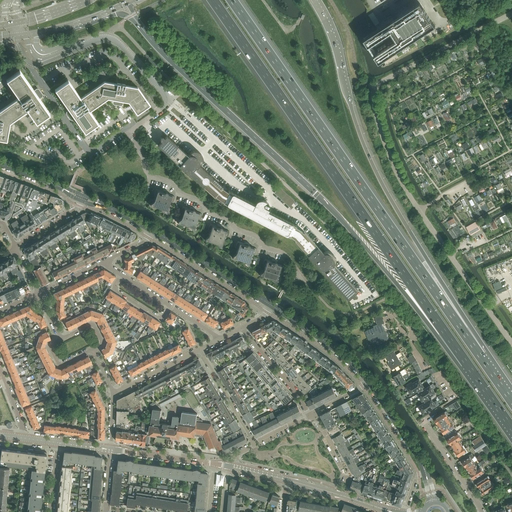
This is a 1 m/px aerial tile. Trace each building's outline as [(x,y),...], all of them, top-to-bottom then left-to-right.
[(374,55),(379,63),(435,26),(420,3),(364,40),(368,46),(374,55)] [(373,13),(368,15),(375,26),(380,23),(373,13)] [(0,140),(7,141),(9,131),(11,131),(13,122),(13,121),(28,110),(36,122),(50,113),(40,98),(42,97),(36,89),(34,90),(20,70),(6,79),(19,97),(0,110),(0,140)] [(120,84),(120,83),(117,83),(117,84),(104,81),(81,98),(68,80),(63,84),(61,85),(55,89),(69,110),(67,111),(72,119),(75,118),(85,132),(91,128),(93,126),(93,127),(98,123),(90,111),(108,99),(113,100),(113,102),(122,104),(123,101),(128,102),(137,115),(150,105),(138,88),(125,85),(125,84),(122,84),(120,84)] [(153,92),(149,94),(154,102),(158,99),(153,92)] [(489,92),(484,95),(487,101),(492,98),(489,92)] [(493,127),(487,130),(490,135),(495,133),(493,127)] [(158,145),(214,197),(215,196),(223,188),(223,187),(199,165),(199,164),(199,163),(200,163),(201,163),(201,162),(202,162),(202,161),(203,161),(203,160),(203,159),(203,158),(203,157),(203,156),(202,156),(202,155),(202,154),(201,154),(201,153),(200,153),(200,152),(199,152),(198,152),(198,151),(197,151),(196,151),(195,151),(195,150),(194,150),(194,151),(193,151),(192,151),(191,151),(191,152),(190,152),(190,153),(190,154),(190,155),(189,155),(188,155),(167,136),(165,138),(162,136),(161,137),(160,142),(161,143),(159,145),(158,145)] [(0,184),(0,185),(3,187),(2,189),(1,192),(3,193),(8,178),(3,177),(0,184)] [(8,178),(3,193),(5,194),(6,191),(7,188),(10,189),(13,180),(8,178)] [(10,189),(13,191),(12,193),(11,193),(10,196),(13,197),(18,182),(13,180),(10,189)] [(16,195),(17,192),(19,193),(23,184),(18,182),(13,197),(15,197),(16,195)] [(19,193),(22,194),(21,197),(20,199),(22,200),(28,186),(23,184),(19,193)] [(500,184),(495,186),(499,194),(504,192),(500,184)] [(28,186),(22,200),(25,201),(26,198),(27,196),(29,197),(33,188),(28,186)] [(29,197),(25,208),(26,210),(28,213),(37,208),(35,206),(33,205),(35,198),(36,199),(40,190),(33,188),(29,197)] [(223,188),(215,196),(216,197),(222,201),(223,202),(222,202),(223,203),(290,237),(291,236),(291,237),(294,239),(303,232),(297,227),(296,226),(296,225),(269,211),(268,211),(267,210),(268,208),(269,208),(269,207),(269,206),(269,205),(269,204),(269,203),(268,203),(268,202),(267,202),(267,201),(266,201),(266,200),(266,199),(265,199),(265,198),(264,198),(264,199),(263,199),(262,199),(261,199),(260,199),(259,199),(258,199),(257,200),(256,200),(256,201),(255,201),(255,202),(254,204),(233,193),(232,192),(228,191),(223,188)] [(35,198),(33,205),(35,206),(38,199),(42,201),(45,193),(40,190),(36,199),(35,198)] [(153,196),(156,197),(153,206),(167,210),(170,202),(172,202),(173,200),(174,198),(174,196),(169,194),(168,194),(167,193),(167,192),(166,192),(165,193),(155,190),(155,191),(155,192),(154,192),(154,193),(154,194),(154,195),(153,195),(153,196)] [(45,193),(42,201),(48,203),(48,202),(49,202),(50,201),(51,201),(53,196),(45,193)] [(53,196),(51,201),(53,202),(54,205),(64,204),(63,201),(61,199),(53,196)] [(12,206),(7,219),(9,220),(11,217),(15,205),(22,207),(22,208),(14,214),(13,217),(13,218),(26,210),(25,208),(23,204),(13,201),(12,206)] [(54,205),(54,207),(51,208),(55,214),(62,209),(64,207),(64,204),(54,205)] [(4,210),(1,218),(7,220),(7,219),(12,206),(8,205),(7,210),(7,211),(4,210)] [(49,208),(48,207),(43,210),(48,218),(55,214),(51,208),(50,209),(49,208)] [(181,214),(183,214),(180,223),(195,228),(197,219),(200,220),(200,219),(200,218),(201,218),(201,217),(201,216),(202,214),(196,212),(195,211),(195,210),(194,210),(193,210),(192,210),(192,211),(183,208),(182,208),(182,209),(181,210),(181,211),(181,212),(181,213),(181,214)] [(43,210),(38,213),(40,216),(38,217),(41,222),(48,218),(43,210)] [(31,213),(29,214),(31,218),(36,225),(41,222),(38,217),(40,216),(38,213),(33,216),(31,213)] [(83,214),(82,214),(86,221),(85,221),(90,229),(92,225),(97,215),(91,213),(90,215),(86,213),(83,214)] [(28,219),(29,218),(26,214),(23,216),(31,228),(36,225),(31,218),(29,220),(28,219)] [(82,223),(85,222),(81,215),(76,218),(84,230),(86,229),(84,224),(83,225),(82,223)] [(97,215),(92,225),(98,227),(98,225),(102,218),(100,217),(100,216),(98,215),(97,216),(97,215)] [(23,222),(24,223),(22,224),(26,231),(31,228),(23,216),(20,218),(23,222)] [(100,229),(100,230),(102,231),(108,220),(106,219),(102,217),(102,218),(98,225),(98,227),(98,228),(100,229)] [(79,227),(78,228),(81,232),(84,230),(76,218),(71,221),(75,228),(78,226),(79,227)] [(16,220),(14,222),(21,234),(26,231),(22,224),(20,226),(19,224),(16,220)] [(110,221),(108,220),(102,231),(105,232),(105,231),(108,233),(109,231),(113,223),(113,222),(110,221)] [(74,231),(73,229),(75,228),(71,221),(66,224),(74,236),(77,235),(74,230),(74,231)] [(15,229),(12,230),(16,236),(17,237),(21,234),(14,222),(11,223),(13,228),(14,228),(15,229)] [(476,222),(466,228),(470,235),(480,229),(476,222)] [(109,231),(112,232),(111,235),(113,236),(118,225),(113,223),(109,231)] [(69,233),(69,234),(71,238),(74,236),(66,224),(62,227),(66,234),(68,232),(69,233)] [(123,228),(123,227),(118,225),(113,236),(110,242),(112,243),(116,234),(119,236),(123,228)] [(208,231),(210,232),(207,241),(222,245),(225,236),(227,237),(228,235),(229,233),(229,231),(223,229),(222,229),(222,228),(222,227),(221,227),(220,227),(220,228),(219,228),(212,226),(210,225),(209,226),(209,227),(209,228),(208,229),(208,230),(208,231)] [(62,227),(57,230),(65,242),(67,240),(65,236),(64,236),(63,235),(66,234),(62,227)] [(123,228),(119,236),(121,237),(120,240),(118,244),(120,245),(122,243),(123,241),(128,230),(123,228)] [(60,239),(59,240),(62,244),(65,242),(57,230),(52,233),(56,239),(59,238),(60,239)] [(122,243),(120,245),(121,246),(124,243),(126,239),(130,241),(131,239),(132,240),(134,239),(135,237),(135,235),(133,235),(134,233),(128,230),(123,241),(122,243)] [(294,239),(294,240),(347,300),(348,299),(350,297),(351,296),(352,297),(356,297),(357,295),(355,293),(357,291),(333,264),(333,263),(334,263),(334,262),(335,262),(335,261),(335,260),(335,259),(335,258),(335,257),(335,256),(334,256),(334,255),(334,254),(333,254),(333,253),(332,253),(332,252),(331,252),(330,252),(330,251),(329,251),(328,251),(327,251),(326,251),(325,251),(325,252),(324,252),(323,252),(323,253),(322,252),(304,231),(303,232),(294,239)] [(52,233),(47,236),(55,248),(58,246),(55,242),(54,241),(56,239),(52,233)] [(50,245),(52,250),(55,248),(47,236),(43,239),(47,245),(49,244),(50,245)] [(43,239),(38,242),(46,254),(48,252),(46,248),(45,248),(44,247),(47,245),(43,239)] [(41,251),(40,251),(43,256),(46,254),(38,242),(33,244),(37,251),(40,250),(41,251)] [(235,249),(238,249),(235,258),(249,263),(252,254),(254,255),(255,253),(256,251),(256,250),(256,248),(250,247),(250,246),(249,245),(248,245),(247,245),(237,242),(237,243),(236,244),(236,245),(236,246),(235,247),(235,248),(235,249)] [(35,253),(37,251),(33,244),(29,247),(35,258),(36,260),(39,258),(36,254),(35,253)] [(110,253),(106,246),(104,247),(102,244),(100,245),(102,248),(105,255),(110,253)] [(111,244),(106,246),(110,253),(117,249),(116,247),(115,246),(112,247),(111,244)] [(152,245),(142,250),(146,253),(150,256),(151,254),(156,247),(152,245)] [(156,247),(151,254),(156,257),(162,249),(157,246),(156,246),(156,247)] [(24,251),(34,270),(41,267),(36,260),(35,258),(29,247),(25,250),(24,251)] [(93,249),(91,250),(96,260),(101,257),(97,251),(95,252),(93,249)] [(162,249),(156,257),(161,261),(167,252),(162,249)] [(142,250),(134,254),(135,254),(142,259),(146,253),(142,250)] [(167,252),(161,261),(166,264),(171,255),(167,252)] [(84,253),(82,254),(87,264),(92,262),(88,255),(86,256),(84,253)] [(124,259),(125,262),(125,264),(130,265),(130,262),(134,260),(132,255),(124,259)] [(171,255),(166,264),(171,267),(176,258),(171,255)] [(13,257),(8,260),(16,272),(19,279),(24,277),(20,270),(18,271),(16,266),(15,266),(15,265),(17,264),(14,258),(13,257)] [(75,257),(73,258),(78,268),(83,266),(79,259),(77,261),(75,257)] [(176,258),(171,267),(176,270),(181,261),(176,258)] [(10,270),(13,274),(16,272),(8,260),(3,263),(7,270),(10,268),(10,270)] [(265,267),(262,276),(277,280),(279,271),(282,272),(282,271),(283,268),(284,266),(278,264),(277,264),(277,263),(277,262),(276,262),(275,262),(274,262),(274,263),(265,260),(264,261),(264,262),(263,263),(263,264),(263,265),(263,266),(265,267)] [(181,261),(176,270),(181,273),(186,265),(186,264),(181,261)] [(66,262),(64,263),(66,266),(69,273),(74,271),(70,264),(68,265),(66,262)] [(5,271),(7,270),(3,263),(0,264),(0,269),(5,279),(8,277),(6,273),(5,273),(5,271)] [(134,269),(130,267),(130,265),(125,264),(125,267),(123,269),(131,274),(134,269)] [(181,273),(180,274),(185,277),(191,268),(189,266),(188,266),(186,265),(181,273)] [(65,275),(61,268),(59,269),(57,266),(55,267),(60,277),(65,275)] [(41,267),(34,270),(36,276),(44,272),(41,267)] [(140,271),(136,277),(140,280),(148,268),(146,267),(144,270),(142,272),(140,271)] [(150,270),(148,268),(140,280),(144,283),(149,276),(146,275),(148,272),(150,270)] [(191,268),(185,277),(190,280),(196,271),(194,270),(194,269),(191,268)] [(103,269),(100,271),(103,278),(107,280),(111,274),(105,270),(103,269)] [(100,271),(95,273),(99,281),(100,283),(102,282),(101,280),(103,278),(100,271)] [(196,271),(190,280),(195,283),(201,274),(198,272),(197,273),(196,271)] [(44,272),(36,276),(39,280),(46,277),(44,272)] [(95,273),(91,276),(97,288),(99,287),(97,285),(98,285),(96,282),(99,281),(95,273)] [(149,276),(144,283),(149,286),(156,274),(154,273),(153,275),(151,278),(149,276)] [(116,277),(111,274),(107,280),(105,283),(107,284),(109,282),(111,283),(116,277)] [(156,277),(158,275),(156,274),(149,286),(150,287),(153,288),(157,282),(155,280),(156,277)] [(201,274),(195,283),(200,286),(205,278),(204,277),(203,276),(201,274)] [(91,276),(86,278),(90,285),(92,284),(94,287),(95,289),(97,288),(91,276)] [(19,279),(22,284),(26,293),(30,291),(30,289),(24,277),(19,279)] [(46,277),(39,280),(41,285),(42,285),(49,282),(46,277)] [(89,289),(87,286),(90,285),(86,278),(82,280),(88,293),(90,292),(88,289),(89,289)] [(159,283),(157,282),(153,288),(157,291),(165,279),(163,278),(161,280),(159,283)] [(205,278),(200,286),(205,289),(211,280),(208,279),(207,279),(205,278)] [(166,280),(165,279),(157,291),(161,294),(165,287),(163,286),(165,283),(166,280)] [(82,280),(77,282),(81,289),(83,288),(84,291),(86,294),(88,293),(82,280)] [(211,280),(205,289),(210,292),(215,284),(213,283),(213,282),(211,280)] [(78,291),(81,289),(77,282),(73,284),(79,297),(81,296),(79,294),(80,293),(78,291)] [(165,287),(161,294),(165,296),(173,285),(171,283),(170,286),(169,286),(168,289),(165,287)] [(20,285),(20,286),(18,287),(21,295),(26,293),(22,284),(20,285)] [(73,284),(68,287),(72,294),(74,293),(76,295),(77,298),(79,297),(73,284)] [(215,284),(210,292),(215,295),(220,286),(216,284),(215,284)] [(173,288),(175,286),(173,285),(165,296),(170,299),(174,292),(172,291),(173,288)] [(12,287),(13,288),(17,297),(21,295),(18,287),(16,288),(15,286),(12,287)] [(220,286),(215,295),(220,298),(225,290),(220,286)] [(68,287),(64,289),(67,296),(68,299),(69,299),(73,307),(74,306),(71,298),(69,295),(72,294),(68,287)] [(3,291),(4,292),(8,301),(12,299),(9,292),(8,289),(3,291)] [(64,289),(58,291),(62,298),(64,298),(64,297),(67,296),(64,289)] [(174,292),(170,299),(174,302),(181,290),(180,289),(178,291),(176,294),(174,292)] [(106,302),(104,304),(106,306),(114,293),(110,290),(105,298),(107,299),(106,302)] [(182,294),(183,291),(181,290),(174,302),(178,305),(182,298),(180,296),(182,294)] [(225,290),(220,298),(225,301),(230,293),(225,290)] [(62,298),(58,291),(53,294),(55,298),(56,298),(56,299),(59,299),(59,300),(64,300),(64,298),(62,298)] [(118,296),(114,293),(106,306),(108,307),(109,304),(110,304),(111,302),(114,303),(118,296)] [(230,293),(225,301),(230,304),(235,296),(230,293)] [(185,299),(182,298),(178,305),(182,307),(190,295),(188,294),(186,297),(185,299)] [(192,296),(190,295),(182,307),(186,310),(191,303),(188,302),(190,299),(192,296)] [(116,305),(114,307),(113,310),(114,311),(123,298),(118,296),(114,303),(116,305)] [(235,296),(230,304),(235,307),(240,299),(235,296)] [(123,298),(114,311),(116,312),(118,310),(120,307),(122,308),(126,302),(127,301),(123,298)] [(240,299),(235,307),(239,310),(243,305),(245,303),(244,302),(240,299)] [(193,305),(191,303),(186,310),(189,312),(189,311),(191,312),(198,301),(196,300),(195,302),(193,305)] [(198,301),(191,312),(195,315),(199,309),(197,307),(199,304),(198,304),(200,302),(198,301)] [(124,310),(123,313),(121,315),(123,316),(130,305),(126,302),(122,308),(124,310)] [(60,306),(56,305),(56,310),(55,310),(57,314),(63,311),(64,307),(59,307),(60,306)] [(130,305),(123,316),(125,317),(126,315),(128,312),(130,314),(134,308),(130,305)] [(199,309),(195,315),(199,318),(207,306),(205,305),(203,307),(201,310),(199,309)] [(248,307),(243,305),(239,310),(238,313),(243,316),(244,315),(245,313),(245,312),(248,308),(248,307)] [(205,313),(207,310),(208,307),(207,306),(199,318),(203,321),(208,314),(205,313)] [(29,315),(25,307),(20,309),(20,310),(23,317),(26,316),(28,317),(29,315)] [(131,318),(130,321),(131,322),(139,310),(134,308),(130,314),(133,315),(131,318)] [(78,309),(76,310),(83,324),(87,321),(83,313),(81,315),(79,312),(78,309)] [(20,310),(15,312),(19,319),(21,318),(22,320),(24,319),(23,317),(20,310)] [(77,317),(74,318),(78,326),(83,324),(76,310),(74,311),(75,314),(77,317)] [(90,315),(89,315),(91,319),(94,320),(96,312),(90,310),(88,311),(90,315)] [(143,313),(139,310),(131,322),(133,323),(135,320),(137,318),(139,319),(143,313)] [(36,317),(38,314),(33,311),(31,313),(32,314),(29,318),(35,321),(37,318),(36,317)] [(63,311),(57,314),(60,319),(66,316),(63,311)] [(100,319),(100,318),(104,316),(103,314),(96,312),(94,320),(96,321),(100,319)] [(139,323),(140,323),(138,326),(140,327),(148,314),(144,312),(143,313),(139,319),(141,321),(139,323)] [(176,318),(177,316),(170,312),(168,316),(179,323),(181,322),(178,320),(176,318)] [(11,314),(6,316),(9,323),(12,322),(13,324),(15,323),(11,314)] [(42,317),(38,314),(36,317),(37,318),(35,321),(38,323),(45,320),(43,316),(42,317)] [(148,314),(140,327),(142,328),(143,326),(145,323),(147,325),(152,317),(148,314)] [(375,317),(378,324),(374,326),(374,327),(366,331),(370,338),(377,335),(380,342),(388,339),(382,324),(384,323),(383,319),(384,319),(382,314),(375,317)] [(70,316),(68,317),(74,328),(78,326),(74,318),(72,319),(70,316)] [(104,316),(100,318),(100,319),(96,321),(98,325),(106,321),(104,316)] [(168,316),(165,320),(172,324),(173,322),(176,324),(178,325),(179,323),(168,316)] [(204,322),(209,325),(213,319),(208,316),(204,322)] [(68,317),(66,318),(68,321),(65,322),(69,330),(74,328),(68,317)] [(148,329),(146,331),(148,332),(156,320),(152,317),(147,325),(150,326),(148,329)] [(230,318),(225,320),(228,327),(233,324),(230,318)] [(218,322),(213,319),(209,325),(214,328),(218,322)] [(45,320),(38,323),(41,329),(47,325),(45,320)] [(161,323),(156,320),(148,332),(150,334),(152,331),(153,328),(156,330),(161,323)] [(225,320),(220,323),(223,329),(228,327),(225,320)] [(108,323),(106,321),(98,325),(101,330),(109,326),(111,324),(114,323),(113,321),(110,322),(108,323)] [(267,324),(262,326),(267,331),(271,334),(273,331),(274,330),(278,323),(275,321),(273,321),(270,322),(267,324)] [(277,332),(277,333),(279,334),(284,327),(282,325),(278,323),(274,330),(277,332)] [(110,328),(109,326),(101,330),(103,334),(116,327),(115,325),(113,327),(113,326),(110,328)] [(267,331),(262,326),(257,329),(270,342),(275,338),(271,334),(267,331)] [(116,327),(103,334),(105,338),(113,334),(112,332),(115,330),(117,329),(116,327)] [(289,330),(286,328),(284,327),(279,334),(281,336),(281,335),(285,337),(289,330)] [(182,331),(184,336),(191,333),(188,328),(182,331)] [(252,332),(251,332),(264,347),(270,342),(257,329),(252,332)] [(288,339),(287,340),(289,341),(294,334),(292,333),(289,330),(285,337),(288,339)] [(47,331),(42,334),(44,339),(45,338),(47,341),(51,339),(47,331)] [(191,333),(184,336),(187,341),(193,338),(191,333)] [(40,335),(37,341),(46,344),(47,341),(45,338),(44,339),(42,334),(40,335)] [(294,334),(289,341),(291,343),(292,342),(295,344),(300,338),(296,335),(294,334)] [(237,339),(240,345),(243,344),(245,347),(248,345),(246,343),(242,336),(237,339)] [(193,338),(187,341),(189,347),(196,343),(193,338)] [(295,344),(293,346),(301,352),(303,350),(307,343),(300,338),(295,344)] [(238,347),(240,345),(237,339),(232,341),(237,351),(239,350),(238,347)] [(268,349),(267,350),(270,353),(276,347),(274,344),(276,342),(274,340),(266,347),(268,349)] [(232,341),(227,344),(231,350),(233,349),(235,352),(237,351),(232,341)] [(8,344),(8,342),(0,345),(0,350),(1,351),(8,348),(7,345),(8,344)] [(313,347),(311,346),(307,343),(303,350),(301,352),(306,356),(307,354),(313,347)] [(179,344),(173,347),(177,353),(182,350),(179,344)] [(230,354),(228,352),(231,350),(227,344),(223,346),(226,353),(227,356),(230,354)] [(106,345),(105,348),(107,351),(109,350),(111,354),(114,353),(115,347),(106,345)] [(276,347),(270,353),(274,358),(281,352),(280,352),(278,349),(280,347),(278,345),(276,347)] [(223,346),(218,349),(221,355),(222,358),(225,357),(223,354),(226,353),(223,346)] [(41,347),(36,349),(39,355),(47,351),(45,347),(42,348),(41,347)] [(173,347),(168,349),(171,355),(171,356),(177,353),(173,347)] [(314,349),(313,347),(307,354),(309,356),(310,355),(313,357),(318,351),(314,349)] [(105,348),(101,349),(105,357),(111,354),(109,350),(107,351),(105,348)] [(168,348),(163,351),(166,357),(171,355),(168,349),(168,348)] [(117,349),(116,351),(120,353),(119,356),(122,357),(124,351),(117,349)] [(218,349),(213,351),(216,358),(219,357),(220,359),(222,358),(221,355),(218,349)] [(281,352),(274,358),(278,363),(285,357),(282,354),(285,352),(283,350),(280,352),(281,352)] [(11,351),(2,355),(4,360),(11,357),(10,354),(12,354),(11,351)] [(47,351),(39,355),(40,357),(38,358),(39,360),(41,359),(49,355),(47,351)] [(163,351),(158,354),(161,360),(166,357),(163,351)] [(213,351),(208,354),(211,360),(214,366),(216,364),(214,359),(216,358),(213,351)] [(313,357),(316,360),(316,361),(318,362),(323,355),(321,353),(321,354),(318,351),(313,357)] [(398,358),(402,355),(400,352),(396,355),(394,351),(385,357),(388,361),(389,360),(390,362),(388,363),(392,370),(402,364),(398,358)] [(254,352),(244,360),(245,360),(248,364),(257,356),(254,352)] [(158,354),(153,356),(156,363),(161,360),(158,354)] [(42,361),(40,362),(41,364),(51,359),(49,355),(41,359),(42,361)] [(285,357),(278,363),(283,368),(289,363),(289,362),(287,359),(289,357),(287,355),(285,357)] [(325,356),(323,355),(318,362),(316,364),(318,366),(320,363),(323,365),(328,359),(325,356)] [(413,365),(414,368),(416,370),(415,370),(417,373),(417,374),(418,375),(420,374),(421,375),(423,378),(426,377),(428,375),(429,376),(431,374),(431,375),(433,373),(434,373),(436,372),(433,368),(431,369),(430,369),(428,370),(425,371),(423,373),(423,372),(421,370),(420,367),(419,365),(418,362),(413,355),(407,358),(411,363),(412,363),(413,365)] [(91,368),(89,365),(92,364),(88,356),(83,358),(90,372),(92,371),(91,368)] [(153,356),(148,359),(151,365),(156,363),(153,356)] [(257,356),(248,364),(252,368),(261,360),(257,356)] [(83,358),(79,361),(83,369),(85,367),(87,370),(88,373),(90,372),(83,358)] [(51,359),(41,364),(43,366),(44,366),(46,368),(54,364),(51,359)] [(148,359),(142,361),(146,368),(151,365),(148,359)] [(194,361),(197,368),(199,367),(202,372),(205,370),(202,365),(199,359),(194,361)] [(333,363),(331,361),(328,359),(323,365),(327,368),(326,368),(328,370),(333,363)] [(261,360),(252,368),(255,372),(264,364),(261,360)] [(294,367),(291,364),(293,362),(292,360),(289,362),(289,363),(283,368),(287,373),(294,368),(294,367)] [(15,361),(6,364),(8,369),(15,366),(14,364),(16,363),(15,361)] [(79,361),(74,363),(81,377),(83,376),(81,373),(80,370),(83,369),(79,361)] [(142,361),(137,364),(138,365),(141,370),(146,368),(142,361)] [(194,361),(189,364),(194,373),(196,372),(194,369),(197,368),(194,361)] [(74,363),(69,365),(73,373),(76,372),(77,375),(78,375),(79,378),(81,377),(74,363)] [(333,363),(328,370),(330,371),(330,370),(334,373),(339,367),(338,367),(335,364),(333,363)] [(52,370),(56,368),(54,364),(46,368),(48,373),(53,371),(52,370)] [(184,366),(187,373),(190,371),(191,374),(194,373),(189,364),(184,366)] [(264,364),(255,372),(259,376),(268,368),(264,364)] [(72,378),(71,375),(73,373),(69,365),(65,368),(69,376),(70,379),(71,381),(73,380),(72,378)] [(115,365),(109,368),(112,373),(118,370),(115,365)] [(138,365),(133,367),(136,374),(141,371),(141,370),(138,365)] [(294,367),(294,368),(287,373),(292,378),(298,373),(298,372),(295,370),(298,367),(296,365),(294,367)] [(184,366),(179,369),(182,375),(185,374),(186,377),(189,375),(187,373),(184,366)] [(224,368),(218,372),(221,377),(227,373),(225,370),(228,369),(227,366),(224,368)] [(133,367),(128,370),(131,376),(136,374),(133,367)] [(343,371),(340,369),(341,369),(339,367),(334,373),(333,374),(336,378),(337,378),(343,371)] [(52,370),(53,371),(48,373),(49,375),(55,377),(58,369),(56,368),(52,370)] [(268,368),(259,376),(262,380),(271,372),(268,368)] [(58,369),(55,377),(62,379),(64,378),(61,373),(62,372),(61,370),(58,369)] [(179,369),(174,371),(179,380),(181,379),(180,376),(182,375),(179,369)] [(400,372),(393,377),(398,385),(406,381),(404,379),(407,377),(409,376),(407,373),(404,369),(400,372)] [(19,370),(10,374),(12,378),(19,376),(18,373),(20,372),(19,370)] [(112,373),(114,378),(121,375),(118,370),(112,373)] [(300,370),(298,372),(298,373),(292,378),(296,383),(303,378),(302,378),(300,375),(302,373),(300,370)] [(91,374),(93,380),(100,376),(97,371),(91,374)] [(174,371),(169,374),(173,380),(175,379),(177,382),(179,380),(174,371)] [(337,378),(336,378),(340,382),(341,382),(347,375),(345,374),(343,371),(337,378)] [(271,372),(262,380),(266,385),(275,377),(271,372)] [(227,373),(221,377),(224,381),(230,378),(233,376),(231,373),(228,375),(227,373)] [(169,374),(164,376),(169,386),(171,384),(170,381),(173,380),(169,374)] [(121,375),(114,378),(117,384),(123,380),(121,375)] [(305,375),(302,378),(303,378),(296,383),(300,388),(307,383),(304,380),(307,378),(305,375)] [(341,382),(340,382),(344,386),(345,386),(351,380),(348,377),(349,377),(347,375),(341,382)] [(100,376),(93,380),(96,385),(102,382),(100,376)] [(164,376),(159,379),(163,385),(165,384),(167,387),(169,386),(164,376)] [(230,378),(224,381),(226,386),(233,382),(231,380),(234,378),(233,376),(230,378)] [(209,377),(204,380),(200,382),(202,385),(205,383),(206,385),(212,382),(209,377)] [(275,377),(266,385),(269,389),(279,381),(275,377)] [(22,382),(23,381),(23,379),(14,383),(16,387),(23,385),(22,382)] [(162,389),(160,387),(163,385),(159,379),(155,381),(159,391),(162,389)] [(408,386),(406,387),(409,391),(421,383),(419,379),(413,383),(412,382),(407,385),(408,386)] [(345,386),(344,386),(348,389),(354,386),(354,385),(353,384),(354,383),(353,382),(351,380),(345,386)] [(155,381),(150,384),(153,390),(155,389),(157,392),(159,391),(155,381)] [(279,381),(269,389),(273,393),(282,385),(279,381)] [(312,388),(309,385),(311,383),(309,381),(307,383),(300,388),(305,394),(312,388)] [(208,388),(205,390),(206,392),(215,386),(212,382),(206,385),(208,388)] [(233,382),(226,386),(229,391),(238,385),(237,383),(234,385),(233,382)] [(424,387),(421,383),(409,391),(411,395),(418,390),(418,392),(423,388),(422,387),(424,387)] [(150,384),(145,386),(150,396),(152,394),(150,392),(153,390),(150,384)] [(238,385),(229,391),(232,395),(238,392),(237,389),(240,388),(238,385)] [(282,385),(273,393),(276,397),(286,389),(282,385)] [(419,393),(417,393),(420,397),(433,389),(430,385),(424,389),(423,388),(418,392),(419,393)] [(145,386),(140,389),(143,395),(146,394),(147,397),(150,396),(145,386)] [(215,386),(206,392),(207,394),(210,393),(212,395),(218,391),(215,386)] [(332,387),(332,388),(326,391),(326,390),(325,390),(330,399),(337,396),(334,391),(332,387)] [(25,392),(27,391),(26,389),(16,393),(18,397),(26,394),(25,392)] [(140,389),(135,391),(140,401),(142,399),(140,397),(143,395),(140,389)] [(286,389),(276,397),(280,401),(289,393),(286,389)] [(433,389),(420,397),(422,401),(424,400),(424,401),(429,398),(428,397),(435,393),(433,389)] [(95,390),(89,393),(92,398),(98,395),(95,390)] [(241,396),(244,395),(242,392),(241,390),(238,392),(232,395),(235,400),(241,396)] [(325,390),(326,391),(320,394),(319,394),(323,403),(330,399),(325,390)] [(141,403),(140,401),(135,391),(130,394),(136,405),(141,403)] [(213,397),(210,399),(212,401),(221,396),(218,391),(212,395),(213,397)] [(181,393),(160,404),(161,407),(182,396),(181,393)] [(289,393),(280,401),(283,405),(284,405),(293,397),(289,393)] [(130,394),(126,396),(131,408),(136,405),(130,394)] [(312,397),(312,398),(312,399),(316,406),(323,403),(319,394),(318,394),(319,395),(313,398),(312,397)] [(363,412),(362,413),(364,412),(371,407),(372,407),(363,394),(362,394),(353,398),(358,404),(357,405),(359,408),(360,407),(363,412)] [(101,401),(98,395),(92,398),(95,404),(101,401)] [(241,396),(235,400),(238,405),(244,401),(243,399),(245,397),(244,395),(241,396)] [(118,401),(118,406),(118,410),(129,411),(133,411),(131,408),(126,396),(119,400),(118,401)] [(221,396),(212,401),(213,404),(216,402),(217,404),(224,400),(221,396)] [(31,400),(30,398),(20,402),(22,407),(24,406),(30,403),(29,401),(31,400)] [(424,401),(425,402),(418,406),(421,410),(434,402),(431,398),(430,399),(429,398),(424,401)] [(244,401),(238,405),(241,409),(247,406),(245,403),(248,402),(247,399),(244,401)] [(312,399),(307,401),(311,409),(316,406),(312,399)] [(224,400),(217,404),(219,407),(216,409),(217,411),(226,405),(224,400)] [(105,408),(101,401),(95,404),(97,410),(105,408)] [(461,407),(458,402),(457,401),(452,403),(456,410),(461,407)] [(351,409),(347,402),(342,404),(346,413),(352,410),(351,409)] [(436,406),(434,402),(421,410),(423,414),(425,413),(425,414),(430,411),(429,410),(436,406)] [(342,404),(336,407),(338,410),(341,416),(346,413),(342,404)] [(226,405),(217,411),(219,413),(222,411),(223,414),(229,410),(226,405)] [(297,405),(297,406),(291,409),(291,408),(295,417),(302,413),(297,405)] [(25,408),(27,414),(33,411),(31,406),(25,408)] [(247,406),(241,409),(244,414),(249,411),(253,409),(251,407),(249,408),(247,406)] [(334,411),(338,410),(336,407),(321,415),(324,420),(332,415),(331,412),(332,412),(334,411)] [(371,407),(364,412),(362,413),(359,415),(360,417),(365,413),(367,417),(374,412),(374,411),(373,409),(371,407)] [(290,408),(291,409),(285,412),(284,411),(284,412),(288,420),(295,417),(291,408),(290,408)] [(159,423),(159,420),(158,420),(158,418),(160,418),(161,410),(153,409),(152,417),(150,434),(175,437),(179,438),(180,433),(194,435),(196,419),(197,417),(197,415),(197,414),(197,413),(197,414),(195,413),(194,413),(192,413),(190,413),(190,412),(190,413),(188,412),(187,412),(185,412),(183,412),(182,411),(182,413),(182,415),(182,417),(179,417),(173,416),(172,425),(159,423)] [(118,410),(117,423),(124,423),(129,423),(129,411),(118,410)] [(223,414),(220,416),(222,418),(225,416),(226,418),(232,415),(229,410),(223,414)] [(33,411),(27,414),(29,419),(36,416),(33,411)] [(435,421),(436,424),(437,423),(448,416),(445,411),(434,418),(435,421)] [(256,412),(246,418),(249,422),(254,419),(253,417),(257,414),(256,412)] [(277,415),(278,418),(282,424),(288,420),(284,412),(283,412),(284,413),(278,416),(277,415)] [(376,414),(375,413),(375,412),(374,412),(367,417),(370,422),(378,417),(376,414)] [(232,415),(226,418),(229,423),(235,419),(232,415)] [(274,415),(272,416),(277,426),(282,424),(278,418),(276,419),(274,415)] [(332,415),(324,420),(327,426),(339,420),(338,418),(336,419),(335,420),(332,415)] [(36,416),(29,419),(31,424),(38,422),(36,416)] [(438,424),(437,424),(439,427),(439,426),(441,428),(452,421),(448,416),(437,423),(438,424)] [(378,417),(370,422),(374,427),(381,422),(381,421),(380,420),(379,419),(378,417)] [(203,420),(196,419),(194,435),(203,437),(203,436),(204,436),(209,448),(209,449),(216,446),(217,445),(218,448),(220,447),(220,449),(221,449),(224,448),(223,446),(220,440),(218,441),(214,431),(215,430),(214,428),(212,428),(212,425),(211,424),(202,423),(203,420)] [(229,423),(231,425),(227,427),(228,429),(238,423),(235,419),(229,423)] [(266,419),(264,420),(269,430),(273,428),(270,422),(268,423),(266,419)] [(339,420),(327,426),(331,433),(340,428),(337,423),(338,423),(340,422),(339,420)] [(141,434),(140,444),(146,445),(149,422),(146,421),(146,423),(142,423),(142,424),(141,434)] [(442,430),(441,431),(443,433),(444,433),(445,433),(446,434),(453,430),(452,428),(455,426),(452,421),(441,428),(442,430)] [(38,422),(31,424),(33,430),(40,427),(38,422)] [(384,427),(383,425),(383,424),(382,423),(381,422),(374,427),(377,432),(384,427)] [(135,433),(133,444),(140,444),(141,434),(142,424),(137,423),(135,433)] [(258,424),(256,425),(261,435),(265,432),(262,426),(260,427),(258,424)] [(387,432),(387,431),(386,430),(386,429),(384,427),(377,432),(380,437),(387,432)] [(339,434),(338,432),(342,430),(341,428),(340,428),(331,433),(333,437),(339,434)] [(339,434),(333,437),(337,444),(343,441),(346,439),(345,439),(341,433),(342,433),(342,432),(339,434)] [(389,435),(389,434),(388,433),(388,432),(387,432),(380,437),(382,440),(379,441),(380,444),(383,442),(391,437),(389,435)] [(448,439),(447,439),(449,442),(451,444),(462,437),(458,432),(447,439),(448,439)] [(483,439),(480,435),(472,441),(475,445),(483,439)] [(391,437),(383,442),(380,444),(381,446),(383,445),(385,448),(386,447),(394,442),(394,441),(393,440),(392,440),(391,437)] [(461,442),(463,440),(462,437),(451,444),(453,447),(452,448),(454,450),(455,450),(463,445),(461,442)] [(346,447),(351,444),(349,442),(339,448),(342,452),(348,449),(346,447)] [(394,442),(386,447),(390,452),(397,447),(395,445),(396,444),(395,443),(394,443),(394,442)] [(455,450),(454,451),(456,454),(457,453),(459,456),(463,453),(464,454),(470,450),(466,444),(464,445),(464,444),(463,445),(455,450)] [(10,448),(1,447),(0,447),(0,448),(0,457),(0,460),(6,460),(6,461),(6,462),(0,460),(0,465),(31,470),(45,471),(47,452),(35,451),(17,449),(10,448)] [(397,447),(390,452),(393,457),(400,452),(400,451),(400,450),(399,450),(397,447)] [(354,451),(344,456),(346,460),(356,455),(354,451)] [(71,461),(72,453),(64,452),(64,456),(63,463),(62,465),(63,465),(62,466),(70,466),(70,464),(71,461)] [(75,464),(75,466),(78,466),(78,462),(79,453),(72,452),(72,453),(71,461),(77,462),(75,464)] [(400,452),(393,457),(396,462),(404,457),(402,455),(402,454),(401,453),(400,452)] [(83,467),(82,468),(85,469),(87,454),(79,453),(78,462),(84,463),(83,465),(82,467),(83,467)] [(466,457),(466,458),(462,461),(464,464),(463,464),(465,467),(466,466),(466,467),(474,462),(472,458),(474,457),(472,453),(466,457)] [(94,456),(94,455),(87,454),(85,469),(87,469),(87,467),(88,465),(87,464),(93,464),(94,456)] [(356,455),(346,460),(348,464),(359,459),(356,455)] [(93,464),(92,467),(100,468),(101,457),(94,456),(93,464)] [(405,460),(406,459),(405,458),(404,458),(404,457),(396,462),(400,468),(399,470),(412,475),(413,472),(405,460)] [(348,464),(351,468),(357,465),(356,463),(360,461),(359,459),(348,464)] [(118,460),(117,471),(122,472),(124,472),(124,469),(125,461),(118,460)] [(129,471),(129,473),(131,474),(133,462),(133,461),(129,460),(125,460),(125,461),(124,469),(130,470),(129,471)] [(131,474),(131,475),(133,475),(134,473),(133,471),(139,472),(140,463),(133,462),(131,474)] [(466,467),(465,468),(467,470),(468,470),(470,473),(480,466),(478,463),(476,465),(474,462),(466,467)] [(148,464),(140,463),(139,472),(145,473),(144,474),(144,477),(146,477),(148,464)] [(148,464),(146,477),(148,477),(149,475),(148,473),(154,474),(155,465),(148,464)] [(159,477),(158,479),(161,479),(163,466),(155,465),(154,474),(160,475),(159,477)] [(71,467),(70,466),(62,466),(56,511),(66,511),(68,506),(70,506),(71,504),(68,504),(69,495),(71,495),(72,493),(69,493),(70,484),(72,484),(73,482),(70,482),(71,467)] [(169,476),(170,467),(163,466),(161,479),(163,479),(163,477),(163,475),(169,476)] [(470,473),(472,475),(471,476),(473,478),(474,478),(484,471),(480,466),(470,473)] [(0,467),(0,487),(7,488),(9,468),(5,468),(3,468),(0,467)] [(174,479),(173,481),(176,481),(177,468),(170,467),(169,476),(175,477),(174,479)] [(364,469),(363,467),(353,473),(355,477),(361,474),(360,471),(364,469)] [(177,468),(176,481),(178,481),(178,479),(178,478),(184,478),(185,469),(177,468)] [(188,481),(188,483),(191,483),(191,482),(192,470),(185,469),(184,478),(190,479),(188,481)] [(193,478),(198,479),(199,479),(200,472),(200,471),(196,469),(192,470),(191,482),(193,482),(193,480),(193,478)] [(396,473),(403,475),(402,478),(410,481),(411,480),(412,479),(411,478),(412,475),(399,470),(397,469),(396,473)] [(45,478),(44,478),(45,471),(31,470),(31,477),(32,478),(32,480),(30,480),(30,486),(43,488),(44,482),(45,478)] [(200,472),(199,479),(198,479),(198,484),(206,485),(207,477),(208,477),(209,474),(208,473),(207,472),(204,471),(204,473),(200,472)] [(354,490),(357,491),(359,483),(360,482),(362,475),(357,477),(357,478),(355,478),(353,481),(350,489),(354,490)] [(478,482),(476,483),(477,483),(476,484),(478,486),(479,486),(480,488),(491,481),(487,475),(484,477),(477,481),(478,482)] [(365,485),(362,492),(367,494),(372,479),(370,478),(370,480),(367,479),(366,481),(365,485)] [(394,479),(393,482),(408,487),(409,484),(410,484),(410,482),(410,481),(402,478),(400,481),(394,479)] [(372,479),(367,494),(372,496),(376,486),(373,485),(375,480),(372,479)] [(481,490),(482,493),(483,493),(485,492),(485,493),(492,489),(491,488),(494,486),(491,481),(480,488),(481,490)] [(243,492),(243,493),(243,494),(247,484),(240,482),(237,489),(237,490),(243,492)] [(376,486),(372,496),(378,498),(383,483),(381,482),(379,487),(376,486)] [(407,491),(408,487),(393,482),(392,485),(398,487),(397,490),(406,493),(407,493),(407,491)] [(383,489),(385,484),(383,483),(378,498),(383,500),(385,493),(386,490),(383,489)] [(193,489),(193,492),(206,493),(206,485),(198,484),(197,485),(197,491),(195,490),(193,489)] [(244,493),(251,495),(254,487),(247,484),(243,494),(244,494),(244,493)] [(43,494),(43,493),(43,488),(30,486),(29,493),(31,493),(30,495),(29,495),(28,502),(42,503),(42,497),(43,497),(43,493),(43,494)] [(257,498),(257,499),(261,490),(254,487),(251,495),(257,498)] [(405,494),(406,493),(397,490),(387,487),(386,490),(385,493),(388,494),(403,500),(404,496),(405,496),(406,495),(405,494)] [(265,499),(268,492),(261,490),(257,499),(258,499),(258,498),(265,500),(265,499)] [(196,493),(196,500),(205,500),(206,493),(193,492),(193,494),(195,494),(196,493)] [(388,494),(385,493),(383,500),(401,506),(401,505),(402,506),(403,503),(402,503),(403,500),(388,494)] [(275,504),(275,505),(276,505),(276,504),(279,496),(272,494),(269,500),(269,502),(275,504)] [(289,499),(288,500),(286,511),(294,511),(295,507),(297,500),(289,499)] [(306,511),(308,502),(301,501),(299,508),(299,510),(306,511)] [(41,511),(42,509),(41,509),(42,503),(28,502),(28,508),(29,508),(29,511),(27,511),(41,511)] [(306,511),(307,511),(312,511),(313,511),(316,504),(308,502),(306,511)]
